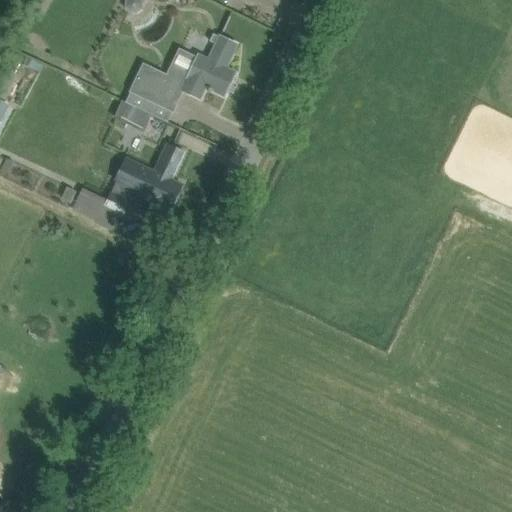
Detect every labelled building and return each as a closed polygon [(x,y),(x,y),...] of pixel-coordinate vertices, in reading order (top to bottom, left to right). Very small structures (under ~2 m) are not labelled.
[(127,0),(126,1),(126,9),(131,14),(138,14),(143,9),(144,3),(141,0),(127,0)] [(155,105),(172,113),(183,91),(200,100),(206,88),(225,97),(236,74),(227,69),(238,46),(212,35),(209,42),(215,46),(208,60),(197,55),(185,83),(144,64),(126,105),(150,116),(155,105)] [(123,103),(116,119),(144,132),(151,117),(150,116),(126,105),(123,103)] [(128,158),(108,200),(126,208),(133,193),(153,202),(148,213),(165,221),(170,209),(172,210),(183,186),(173,181),(185,154),(167,145),(155,171),(128,158)] [(6,159),(1,170),(8,173),(13,162),(6,159)] [(67,188),(62,199),(71,203),(76,192),(67,188)] [(73,212),(95,223),(106,199),(83,189),(73,212)]
